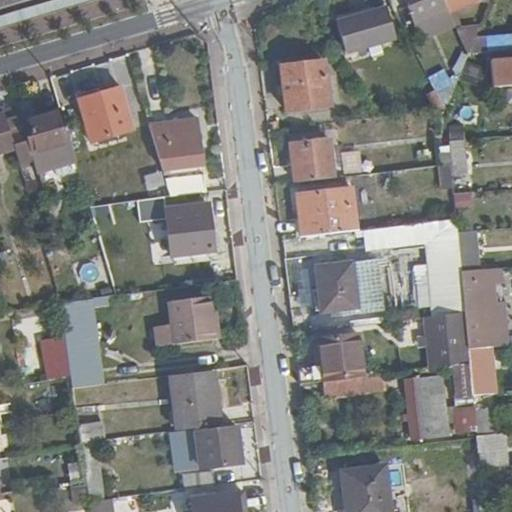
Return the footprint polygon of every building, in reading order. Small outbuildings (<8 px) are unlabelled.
[(0,0),(0,10),(34,0),(0,0)] [(89,0),(92,15),(142,6),(141,0),(89,0)] [(444,9),(441,0),(407,0),(414,18),(444,9)] [(441,0),(444,9),(445,8),(446,11),(478,0),(441,0)] [(382,41),(373,11),(371,6),(349,13),(349,10),(338,14),(347,52),(382,41)] [(386,7),(373,11),(382,41),(396,37),(386,7)] [(0,45),(63,30),(60,15),(0,30),(0,45)] [(491,86),(511,84),(511,57),(489,59),(491,86)] [(276,82),(278,96),(285,95),(287,112),(331,107),(325,60),(281,66),(283,81),(276,82)] [(445,106),(447,109),(454,91),(461,74),(453,76),(432,82),(434,86),(445,106)] [(437,111),(447,109),(445,106),(434,86),(426,90),(437,111)] [(121,91),(132,129),(143,126),(132,88),(121,91)] [(91,142),(132,129),(121,91),(121,89),(79,102),(91,142)] [(16,151),(20,164),(30,161),(34,174),(78,162),(61,107),(18,120),(14,105),(4,108),(6,116),(16,151)] [(0,155),(16,151),(6,116),(0,118),(0,155)] [(149,126),(162,171),(205,165),(199,120),(149,126)] [(467,195),(463,140),(450,142),(452,164),(455,196),(467,195)] [(297,184),(335,179),(330,141),(293,145),(297,184)] [(177,197),(207,193),(204,174),(174,179),(177,197)] [(303,240),(358,233),(352,190),(298,197),(303,240)] [(135,200),(138,222),(163,218),(159,197),(135,200)] [(167,211),(172,256),(214,251),(209,212),(194,214),(194,207),(167,211)] [(458,234),(458,221),(425,225),(427,245),(459,241),(458,234)] [(376,264),(352,266),(356,311),(340,312),(340,318),(382,314),(376,264)] [(356,311),(352,266),(316,270),(322,314),(340,312),(356,311)] [(502,284),(501,271),(462,274),(465,314),(469,348),(508,344),(504,303),(494,304),(493,285),(502,284)] [(172,324),(175,344),(175,345),(214,340),(212,327),(218,326),(217,318),(211,319),(208,298),(173,302),(174,309),(170,309),(172,324)] [(72,377),(74,389),(97,386),(85,301),(61,304),(66,336),(72,377)] [(470,366),(469,352),(469,348),(465,314),(423,319),(428,371),(450,368),(470,366)] [(157,346),(175,344),(172,324),(155,326),(157,346)] [(325,383),(361,379),(355,334),(320,340),(323,370),(325,383)] [(51,338),(56,380),(72,377),(66,336),(51,338)] [(487,385),(484,350),(469,352),(470,366),(472,386),(487,385)] [(473,397),(472,386),(470,366),(450,368),(454,400),(473,397)] [(300,373),(302,386),(325,383),(323,370),(300,373)] [(172,377),(178,431),(220,426),(215,373),(172,377)] [(381,398),(379,377),(361,379),(325,383),(328,406),(381,398)] [(477,433),(475,420),(456,423),(454,406),(446,407),(442,377),(407,382),(414,442),(449,438),(447,424),(452,424),(453,436),(477,433)] [(475,411),(473,397),(454,400),(454,406),(456,423),(475,420),(475,411)] [(495,433),(492,409),(475,411),(475,420),(477,433),(477,435),(495,433)] [(79,425),(81,443),(83,443),(95,441),(107,440),(105,422),(79,425)] [(236,427),(196,431),(200,469),(241,465),(240,454),(245,453),(243,436),(238,437),(236,427)] [(507,432),(495,433),(477,435),(478,442),(480,472),(510,469),(507,432)] [(83,443),(91,502),(102,500),(95,441),(83,443)] [(392,511),(387,468),(343,472),(347,511),(392,511)] [(76,483),(87,481),(85,469),(74,471),(76,483)] [(193,511),(240,511),(239,495),(192,500),(193,511)]
